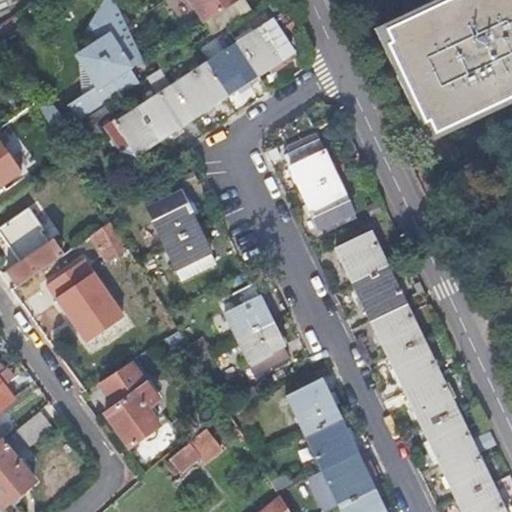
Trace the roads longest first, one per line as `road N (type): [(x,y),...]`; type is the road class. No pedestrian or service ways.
road 1 (residential): [(340,67),(233,139),(421,511)]
road 2 (residential): [(340,67),(511,436)]
road 3 (residential): [(0,307),(109,462),(108,486),(77,511)]
